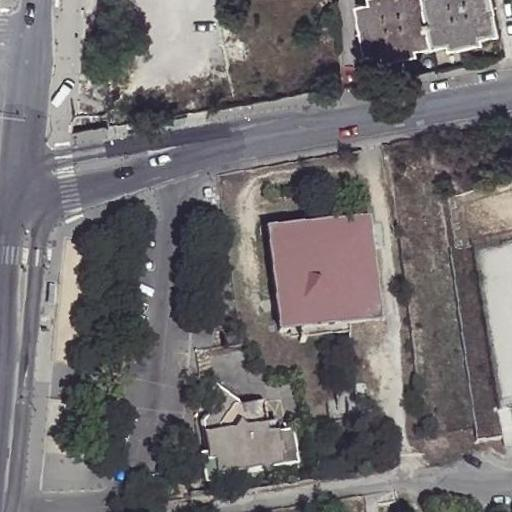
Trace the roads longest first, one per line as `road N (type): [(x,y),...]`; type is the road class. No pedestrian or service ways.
road 1 (residential): [(511,92),(221,138),(170,166),(14,201)]
road 2 (secondary): [(33,27),(14,201)]
road 3 (secondary): [(14,201),(0,352)]
